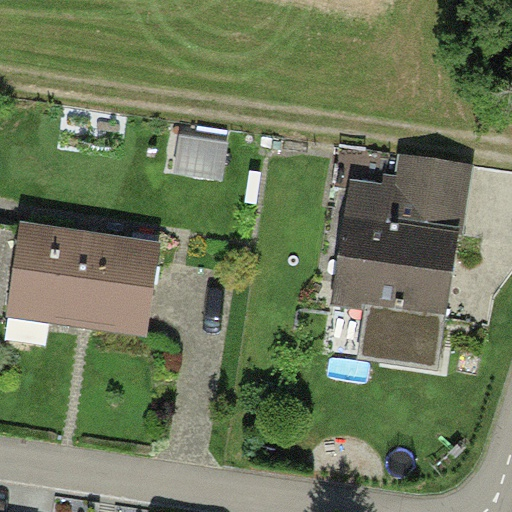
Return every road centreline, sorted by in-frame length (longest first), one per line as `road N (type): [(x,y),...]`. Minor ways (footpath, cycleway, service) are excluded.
road 1 (track): [(511,152),(0,73)]
road 2 (residential): [(340,511),(0,462)]
